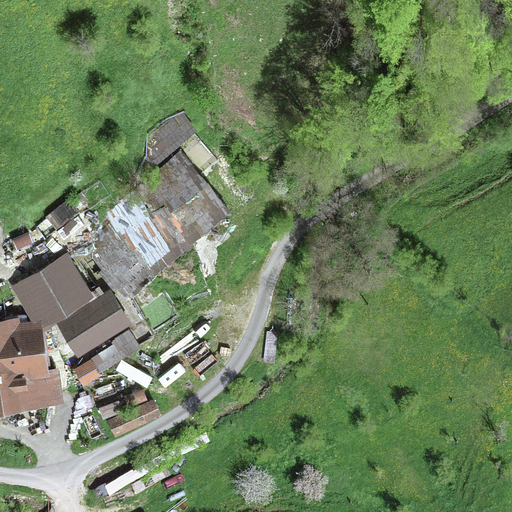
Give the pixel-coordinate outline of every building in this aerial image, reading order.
[(79,241),(128,296),(226,209),(178,154),(79,241)] [(18,287),(35,322),(88,291),(66,257),(18,287)] [(109,299),(65,326),(77,346),(122,319),(109,299)] [(35,324),(0,327),(0,403),(45,398),(35,324)] [(78,370),(84,379),(93,373),(88,364),(78,370)] [(150,402),(109,422),(115,433),(156,414),(150,402)]
